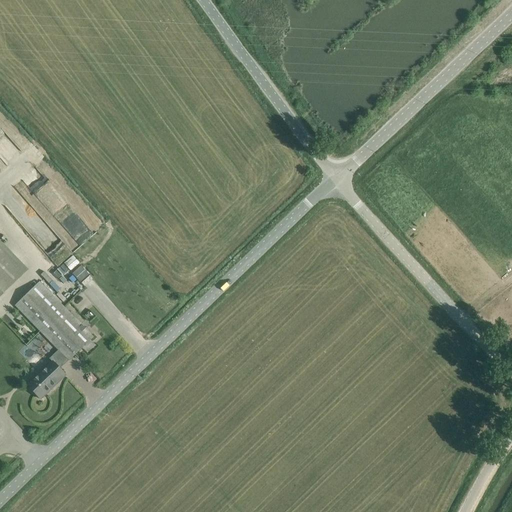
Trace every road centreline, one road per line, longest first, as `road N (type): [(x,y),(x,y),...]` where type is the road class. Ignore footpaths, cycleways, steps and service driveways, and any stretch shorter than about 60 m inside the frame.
road 1 (unclassified): [(0,501),(334,179)]
road 2 (tertiary): [(511,374),(334,179)]
road 3 (tertiary): [(334,179),(511,19)]
road 4 (tertiary): [(334,179),(203,0)]
